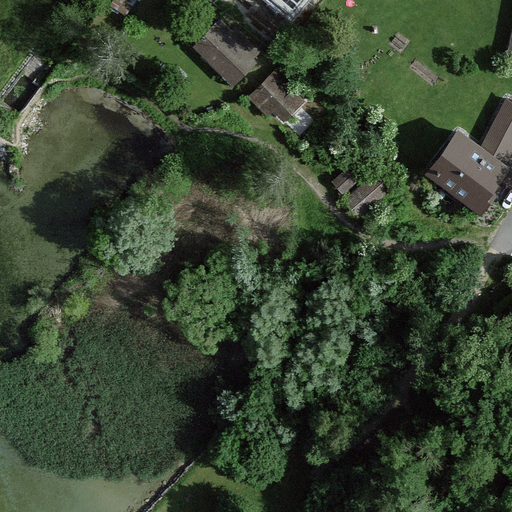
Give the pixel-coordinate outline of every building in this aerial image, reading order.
[(259,0),(287,24),(307,0),(259,0)] [(219,14),(186,50),(232,92),(265,56),(219,14)] [(304,101),(275,71),(248,97),(267,116),(275,108),(285,118),(304,101)] [(483,140),(509,156),(511,150),(511,104),(507,101),(483,140)] [(454,127),(421,173),(475,213),(489,194),(509,167),(454,127)] [(356,158),(332,182),(342,191),(365,168),(356,158)] [(389,192),(365,168),(342,191),(336,197),(360,221),(389,192)] [(511,466),(511,435),(481,469),(497,483),(511,466)]
